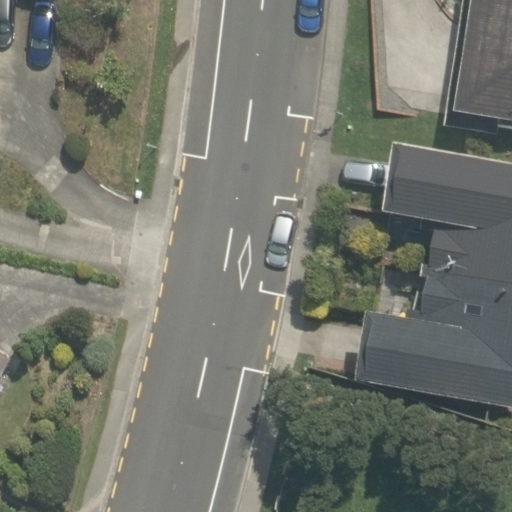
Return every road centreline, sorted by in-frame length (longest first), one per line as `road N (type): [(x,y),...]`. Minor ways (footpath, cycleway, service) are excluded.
road 1 (tertiary): [(261,0),(226,266),(168,511)]
road 2 (unknown): [(49,0),(47,144),(61,182),(83,215),(121,238),(226,266)]
